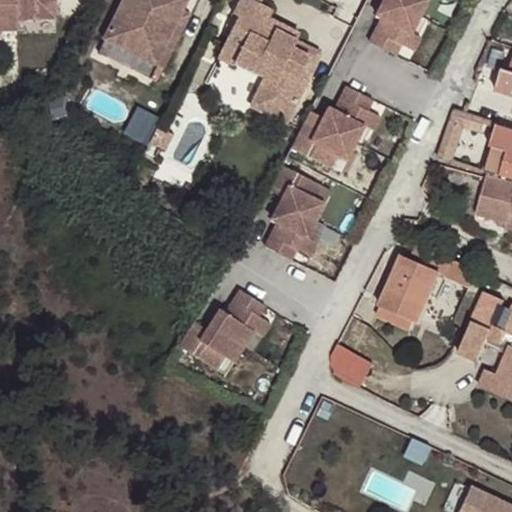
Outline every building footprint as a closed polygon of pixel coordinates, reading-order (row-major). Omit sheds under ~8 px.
[(0,0),(0,30),(16,30),(16,19),(15,0),(0,0)] [(15,0),(16,19),(53,18),(52,0),(15,0)] [(123,0),(100,48),(158,77),(167,59),(159,55),(184,5),(175,0),(123,0)] [(258,0),(226,0),(236,5),(227,22),(233,25),(217,56),(252,73),(249,80),(250,80),(259,85),(245,114),(278,131),(300,89),(294,86),(304,65),(288,57),(291,50),(294,43),(264,28),(267,21),(252,13),(258,0)] [(385,3),(382,8),(414,24),(422,7),(413,3),(414,0),(378,0),(380,1),(385,3)] [(375,11),(380,13),(382,8),(385,3),(380,1),(375,11)] [(405,41),(414,24),(382,8),(380,13),(375,11),(369,23),(375,25),(362,50),(376,56),(381,46),(395,53),(408,59),(415,45),(405,41)] [(381,46),(376,56),(389,63),(395,53),(381,46)] [(304,65),(294,86),(300,89),(314,61),(291,50),(288,57),(304,65)] [(252,73),(217,56),(213,65),(248,83),(250,80),(249,80),(252,73)] [(511,60),(508,72),(501,70),(494,90),(511,96),(511,60)] [(350,151),(358,134),(368,139),(375,125),(362,118),(349,112),(354,101),(341,94),(328,119),(322,116),(317,128),(321,130),(319,135),(350,151)] [(354,101),(349,112),(362,118),(367,108),(354,101)] [(455,111),(451,122),(463,126),(481,131),(485,121),(455,111)] [(463,126),(451,122),(437,159),(450,163),(463,126)] [(481,170),(511,178),(511,130),(495,125),(481,170)] [(319,135),(321,130),(317,128),(312,138),(316,140),(319,135)] [(350,151),(319,135),(316,140),(312,138),(298,131),(285,156),(325,176),(332,163),(342,167),(350,151)] [(145,151),(160,158),(168,142),(153,135),(145,151)] [(279,213),(310,229),(319,212),(310,207),(316,194),(276,174),(264,199),(277,206),(282,208),(279,213)] [(511,183),(493,178),(485,202),(510,209),(509,213),(511,213),(511,183)] [(277,206),(272,216),(276,218),(279,213),(282,208),(277,206)] [(302,246),(310,229),(279,213),(276,218),(272,216),(266,228),(271,231),(259,255),(273,262),(278,251),(292,258),(304,265),(311,251),(302,246)] [(452,257),(418,241),(410,256),(400,252),(382,290),(391,293),(387,305),(411,317),(419,301),(422,303),(438,270),(446,273),(452,257)] [(292,258),(278,251),(273,262),(286,269),(292,258)] [(479,270),(452,257),(446,273),(472,286),(479,270)] [(391,293),(382,290),(372,311),(407,327),(411,318),(411,317),(387,305),(391,293)] [(479,362),(485,346),(488,337),(489,338),(507,346),(508,346),(505,354),(495,374),(511,381),(511,382),(506,398),(511,400),(511,306),(510,312),(501,308),(504,301),(484,292),(458,354),(479,362)] [(240,354),(250,339),(259,344),(267,331),(255,324),(242,316),(248,306),(236,298),(221,321),(216,318),(209,329),(214,332),(211,336),(240,354)] [(242,316),(255,324),(261,314),(248,306),(242,316)] [(211,336),(214,332),(209,329),(203,339),(207,341),(211,336)] [(203,339),(190,331),(175,355),(214,378),(222,365),(230,371),(240,354),(211,336),(207,341),(203,339)] [(489,338),(485,346),(504,354),(507,346),(489,338)] [(369,385),(382,360),(347,342),(334,366),(369,385)] [(477,386),(506,398),(511,382),(511,381),(495,374),(485,370),(477,386)] [(511,511),(511,503),(470,483),(458,506),(471,511),(511,511)]
